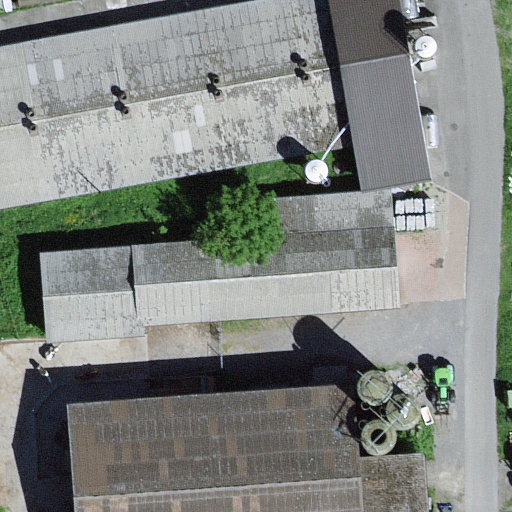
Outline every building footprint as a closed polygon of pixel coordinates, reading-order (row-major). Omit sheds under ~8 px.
[(399,0),(333,0),(0,54),(0,208),(357,150),(364,190),(429,180),(399,0)] [(247,239),(38,252),(44,346),(405,324),(397,199),(245,208),(247,239)] [(352,387),(352,393),(353,399),(356,404),(361,408),(366,410),(372,411),(378,409),(383,405),(387,400),(388,395),(388,389),(386,383),(382,378),(376,375),(370,374),(364,375),(359,378),(355,382),(352,387)] [(355,511),(347,394),(72,407),(76,511),(355,511)] [(382,410),(381,416),(383,422),(386,427),(390,431),(396,433),(402,434),(408,432),(413,428),(416,423),(418,418),(418,411),(415,406),(411,401),(406,398),(400,397),(394,398),(389,401),(385,405),(382,410)] [(355,439),(354,445),(356,451),(359,456),(363,460),(369,462),(375,462),(381,461),(386,457),(389,452),(391,446),(391,440),(388,434),(384,430),(379,427),(373,426),(367,427),(362,429),(358,434),(355,439)]
